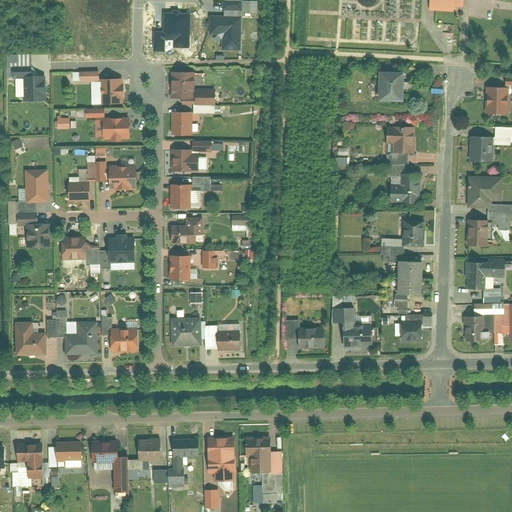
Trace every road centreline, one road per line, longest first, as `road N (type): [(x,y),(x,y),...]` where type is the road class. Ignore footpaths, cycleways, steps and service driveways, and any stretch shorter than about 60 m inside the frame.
road 1 (residential): [(441,412),(0,422)]
road 2 (residential): [(158,371),(443,364)]
road 3 (residential): [(459,83),(449,105),(443,364)]
road 4 (residential): [(158,216),(159,102),(140,40),(142,0)]
road 5 (residential): [(0,377),(158,371)]
road 6 (residential): [(158,371),(158,216)]
